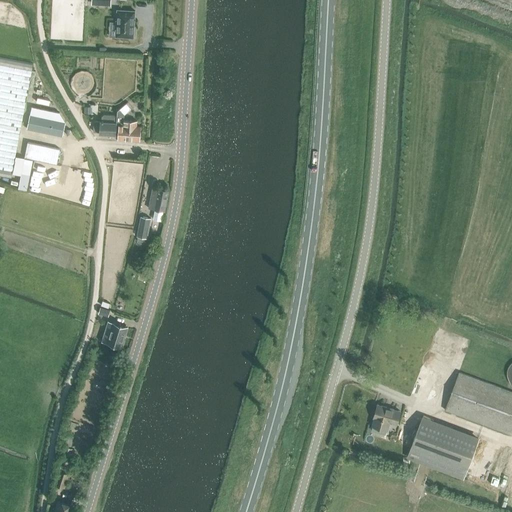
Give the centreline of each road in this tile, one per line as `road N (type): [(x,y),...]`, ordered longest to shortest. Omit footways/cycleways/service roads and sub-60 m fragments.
road 1 (track): [(43,511),(61,409),(92,320),(105,181),(102,156),(45,53),(40,0)]
road 2 (tertiary): [(87,511),(175,212),(192,0)]
road 3 (unclassified): [(295,511),(368,228),(386,0)]
road 4 (primary): [(246,511),(284,377),(313,226),(330,0)]
